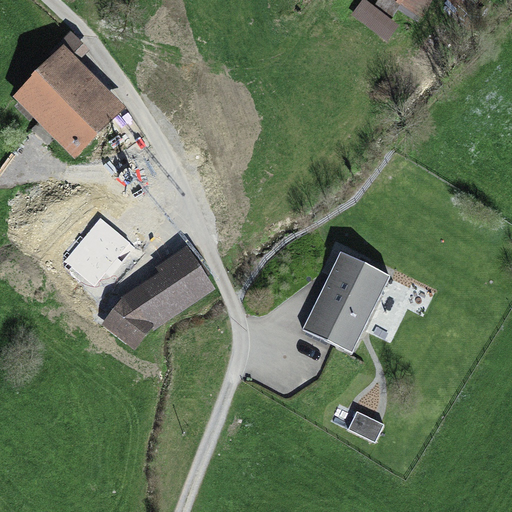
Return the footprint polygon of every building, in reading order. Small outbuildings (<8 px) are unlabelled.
[(379,0),(384,3),(385,0),(395,0),(398,1),(396,6),(424,21),(436,0),(379,0)] [(493,0),(451,0),(446,7),(476,33),(500,5),(493,0)] [(399,29),(363,2),(351,17),(387,44),(399,29)] [(62,54),(13,104),(76,166),(129,113),(75,59),(87,47),(74,34),(58,50),(62,54)] [(111,222),(68,267),(104,302),(148,257),(111,222)] [(215,293),(188,251),(156,271),(160,277),(122,302),(101,327),(136,354),(152,335),(215,293)] [(341,258),(303,333),(353,359),(391,283),(341,258)] [(384,428),(357,415),(348,433),(375,446),(384,428)]
